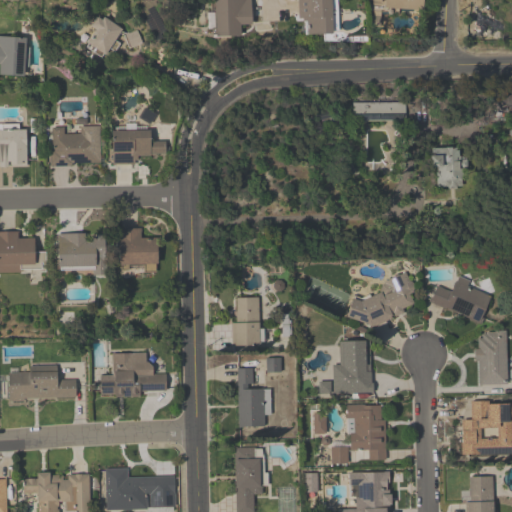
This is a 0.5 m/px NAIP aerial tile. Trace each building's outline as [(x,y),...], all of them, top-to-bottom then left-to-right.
[(213,0),(250,0),(250,27),(240,27),(239,37),(215,36),(213,0)] [(330,0),(331,35),(307,35),(306,21),(300,17),(299,0),(330,0)] [(422,0),(422,9),(371,6),(371,0),(422,0)] [(121,29),(105,55),(87,43),(95,30),(91,27),(96,17),(101,20),(104,17),(121,29)] [(0,35),(26,38),(23,77),(0,75),(0,35)] [(405,104),(353,104),(353,122),(405,122),(405,104)] [(52,127),(52,150),(48,150),(49,166),(102,164),(100,126),(80,126),(80,134),(63,134),(64,127),(52,127)] [(0,129),(26,129),(27,167),(0,167),(0,129)] [(111,131),(112,165),(134,164),(134,161),(137,161),(137,157),(165,155),(165,141),(151,141),(150,130),(111,131)] [(430,148),(462,147),(461,156),(467,156),(468,169),(464,169),(464,179),(461,180),(462,187),(438,189),(437,169),(430,168),(430,148)] [(118,229),(118,267),(143,266),(144,271),(155,271),(155,266),(157,263),(157,238),(140,238),(141,228),(118,229)] [(0,232),(18,232),(18,238),(34,238),(35,264),(19,265),(19,273),(0,273),(0,232)] [(58,234),(86,234),(86,236),(104,236),(106,275),(92,276),(92,270),(59,270),(58,234)] [(403,272),(407,280),(412,281),(413,285),(412,291),(408,293),(413,302),(401,308),(403,312),(394,316),(392,313),(390,314),(391,319),(371,326),(345,317),(350,298),(359,301),(379,292),(378,291),(380,284),(384,283),(382,282),(403,272)] [(455,281),(490,296),(478,323),(429,301),(436,285),(449,291),(455,281)] [(234,298),(257,297),(257,345),(231,345),(230,323),(234,323),(234,298)] [(504,330),(506,384),(477,384),(476,361),(473,361),(473,349),(477,349),(476,338),(480,338),(480,334),(484,334),(484,332),(494,332),(493,330),(504,330)] [(338,341),(368,341),(371,391),(332,392),(331,365),(338,365),(338,341)] [(112,354),(112,376),(99,375),(100,395),(140,395),(139,391),(166,390),(165,374),(153,374),(152,366),(146,361),(145,352),(112,354)] [(8,373),(8,401),(76,398),(76,379),(57,380),(57,366),(29,367),(29,372),(8,373)] [(235,369),(251,368),(250,387),(263,388),(263,426),(236,426),(235,369)] [(469,401),(487,400),(487,403),(511,402),(511,453),(460,453),(459,420),(469,419),(469,401)] [(384,459),(383,405),(345,405),(343,418),(351,418),(352,432),(349,432),(348,449),(366,450),(366,460),(384,459)] [(251,511),(234,511),(233,459),(257,459),(257,486),(260,486),(260,493),(252,493),(251,511)] [(106,468),(127,468),(127,477),(174,476),(173,495),(146,495),(145,509),(107,511),(106,468)] [(387,470),(388,482),(385,483),(385,490),(389,490),(389,505),(381,504),(381,507),(385,507),(385,511),(336,511),(336,509),(354,508),(354,498),(349,497),(348,472),(387,470)] [(88,474),(88,511),(36,511),(35,493),(25,494),(24,479),(36,479),(36,472),(48,471),(49,476),(88,474)] [(468,477),(491,476),(491,511),(465,511),(465,502),(469,502),(468,477)]
